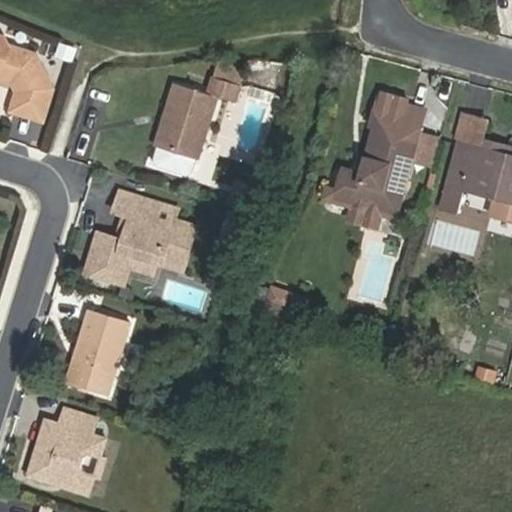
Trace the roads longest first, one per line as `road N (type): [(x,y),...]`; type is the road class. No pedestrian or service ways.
road 1 (residential): [(0,167),(37,179),(49,217),(0,385)]
road 2 (residential): [(511,64),(384,23),(379,0)]
